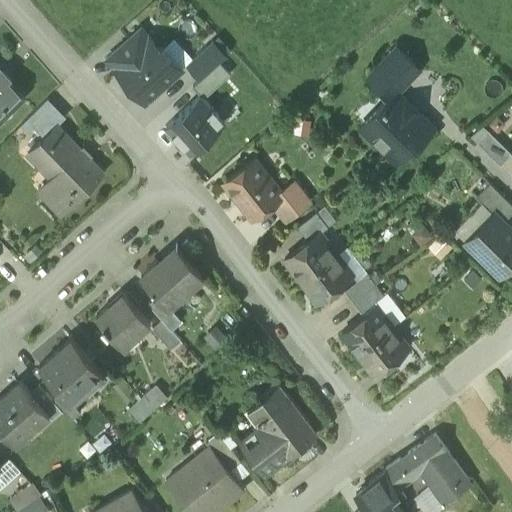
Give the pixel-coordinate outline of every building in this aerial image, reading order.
[(141,29),(106,59),(145,103),(181,71),(162,49),(160,51),(141,29)] [(213,42),(187,65),(200,79),(219,62),(225,56),(213,42)] [(396,46),(367,76),(388,97),(390,99),(396,92),(419,69),(396,46)] [(219,62),(200,79),(192,86),(203,98),(204,97),(229,74),(219,62)] [(0,68),(1,68),(0,67),(0,118),(2,117),(5,116),(8,113),(9,109),(8,105),(20,93),(0,72),(0,68)] [(432,127),(396,92),(390,99),(388,97),(360,126),(370,136),(378,136),(384,141),(384,150),(394,160),(412,142),(414,145),(432,127)] [(225,123),(200,95),(166,126),(190,153),(225,123)] [(47,97),(26,118),(32,125),(40,133),(44,136),(56,124),(57,125),(66,116),(64,115),(63,116),(47,100),(48,99),(47,97)] [(57,125),(56,124),(44,136),(27,152),(58,183),(45,195),(61,212),(102,172),(57,125)] [(511,154),(488,131),(477,143),(500,165),(511,154)] [(279,193),(253,160),(225,182),(252,217),(271,202),(280,195),(279,193)] [(310,200),(295,181),(279,193),(280,195),(271,202),(285,220),(310,200)] [(511,212),(511,205),(490,184),(476,198),(492,214),(493,213),(503,222),(511,212)] [(316,211),(297,226),(305,237),(318,227),(324,232),(327,226),(316,211)] [(492,214),(465,242),(499,274),(511,261),(511,230),(503,222),(493,213),(492,214)] [(305,237),(280,258),(298,282),(301,280),(338,252),(324,232),(318,227),(305,237)] [(157,294),(168,305),(169,304),(204,274),(178,245),(142,276),(157,294)] [(301,280),(298,282),(315,303),(315,304),(355,274),(338,252),(301,280)] [(366,273),(344,290),(352,301),(374,284),(366,273)] [(374,284),(352,301),(361,312),(383,295),(374,284)] [(121,291),(107,303),(109,304),(96,316),(102,323),(101,324),(106,330),(107,329),(122,345),(148,322),(121,291)] [(148,302),(162,319),(171,328),(182,318),(169,304),(168,305),(157,294),(148,302)] [(377,306),(341,333),(357,353),(392,326),(377,306)] [(171,328),(162,319),(152,328),(175,353),(184,344),(171,328)] [(392,326),(357,353),(373,374),(389,362),(409,347),(392,326)] [(71,337),(39,365),(61,391),(70,401),(102,373),(71,337)] [(409,347),(389,362),(398,373),(417,358),(409,347)] [(36,399),(20,381),(0,398),(0,427),(14,443),(47,413),(48,413),(36,399)] [(256,423),(236,439),(265,475),(318,432),(278,381),(245,407),(256,423)] [(128,405),(139,418),(167,395),(156,382),(128,405)] [(70,401),(61,391),(52,399),(61,409),(70,419),(79,411),(70,401)] [(52,399),(45,392),(36,399),(48,413),(47,413),(51,418),(61,409),(52,399)] [(209,443),(229,470),(241,461),(220,434),(209,443)] [(435,437),(386,473),(398,490),(408,482),(430,511),(433,511),(471,485),(435,437)] [(215,511),(245,490),(229,470),(209,443),(164,477),(190,511),(215,511)] [(0,465),(0,490),(20,472),(8,458),(0,465)] [(386,473),(355,496),(364,509),(367,511),(400,511),(389,497),(398,490),(386,473)] [(30,483),(8,496),(16,509),(40,494),(30,483)] [(145,511),(132,489),(93,511),(96,511),(97,511),(145,511)] [(50,511),(51,511),(40,494),(16,509),(17,511),(50,511)]
